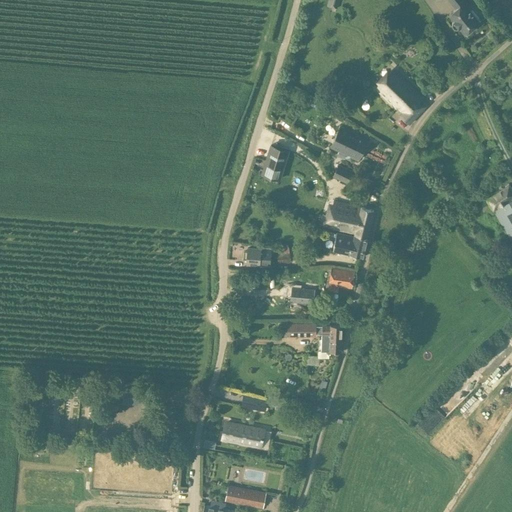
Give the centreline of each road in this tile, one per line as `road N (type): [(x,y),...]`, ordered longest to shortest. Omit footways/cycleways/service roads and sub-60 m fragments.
road 1 (unclassified): [(295,511),(395,167),(442,95),(511,38)]
road 2 (unclassified): [(297,0),(224,246),(222,339),(199,428),(195,511)]
